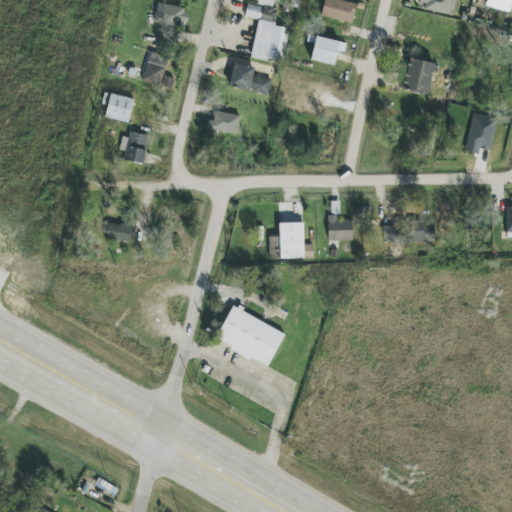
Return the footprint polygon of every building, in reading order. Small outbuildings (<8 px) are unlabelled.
[(251,57),(283,63),(289,29),(274,26),(277,8),(272,7),(272,0),(258,0),(257,6),(247,4),(244,18),(257,20),(251,57)] [(324,0),(320,16),(351,24),(356,5),(338,0),(324,0)] [(420,0),(418,9),(453,16),(455,0),(420,0)] [(158,3),(154,21),(186,28),(189,11),(158,3)] [(344,53),(346,43),(308,35),(307,42),(314,44),(311,61),(334,66),(337,51),(344,53)] [(169,57),(150,51),(141,81),(160,86),(169,57)] [(428,95),(434,64),(407,58),(401,90),(428,95)] [(271,81),(252,76),(255,68),(234,63),(229,86),(267,96),(271,81)] [(133,98),(109,95),(106,119),(129,122),(133,98)] [(207,128),(235,135),(239,116),(216,111),(213,121),(209,120),(207,128)] [(490,151),(498,120),(474,114),(464,151),(478,155),(480,148),(490,151)] [(143,165),(149,136),(126,131),(121,151),(126,152),(124,160),(143,165)] [(353,241),(352,220),(336,220),(336,215),(327,215),(328,241),(353,241)] [(433,220),(411,220),(411,242),(434,242),(433,220)] [(132,226),(107,223),(105,239),(129,243),(132,226)] [(304,223),(279,223),(279,237),(269,237),(269,259),(304,259),(304,223)] [(400,244),(399,226),(383,226),(384,244),(400,244)] [(232,306),(215,340),(268,367),(285,333),(232,306)]
